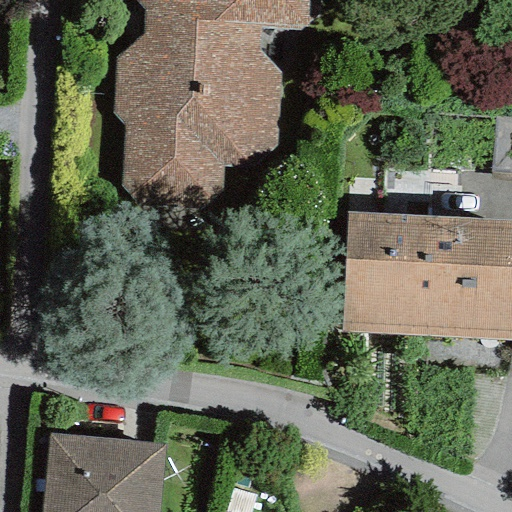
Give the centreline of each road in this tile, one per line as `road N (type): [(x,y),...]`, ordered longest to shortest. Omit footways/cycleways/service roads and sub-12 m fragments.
road 1 (residential): [(28,361),(144,372),(505,511)]
road 2 (residential): [(28,361),(41,0)]
road 3 (residential): [(28,361),(12,511)]
